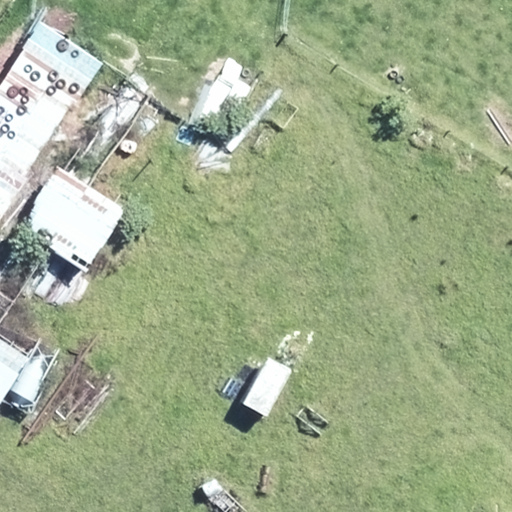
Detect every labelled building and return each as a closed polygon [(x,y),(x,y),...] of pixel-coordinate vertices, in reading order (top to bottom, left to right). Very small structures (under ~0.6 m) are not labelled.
[(0,222),(101,67),(41,28),(0,91),(0,222)] [(203,79),(160,45),(140,71),(183,104),(203,79)] [(228,67),(239,74),(233,83),(222,75),(194,116),(225,137),(270,71),(240,50),(228,67)] [(121,84),(65,170),(107,198),(123,174),(133,181),(141,169),(187,199),(219,149),(121,84)] [(65,170),(62,168),(19,233),(86,276),(128,212),(107,198),(65,170)] [(36,406),(57,376),(0,336),(0,409),(14,390),(36,406)]
